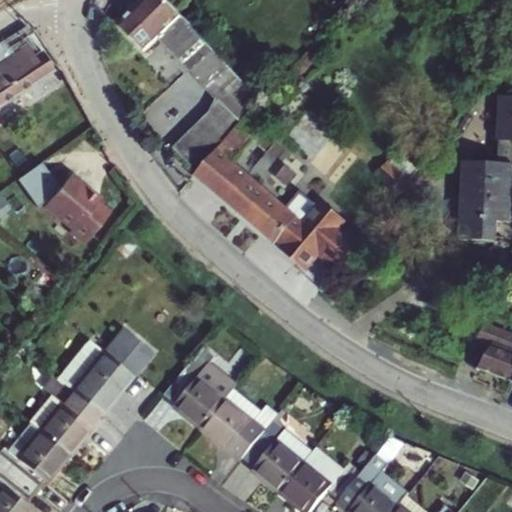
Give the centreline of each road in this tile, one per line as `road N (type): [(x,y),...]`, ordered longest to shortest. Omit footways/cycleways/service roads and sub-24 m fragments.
road 1 (residential): [(59,4),(120,130),(188,225),(361,360),(511,427)]
road 2 (residential): [(224,511),(194,490),(156,481),(117,488),(87,511)]
